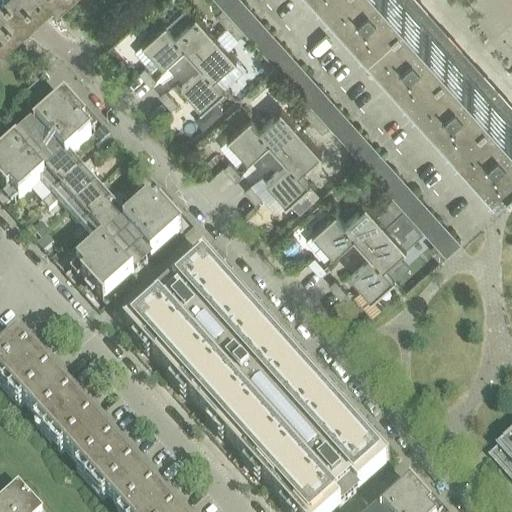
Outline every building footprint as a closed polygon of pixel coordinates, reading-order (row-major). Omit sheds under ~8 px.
[(5,37),(30,15),(16,0),(0,0),(0,50),(10,42),(5,37)] [(16,0),(30,15),(34,11),(46,0),(16,0)] [(324,0),(359,39),(402,0),(324,0)] [(447,47),(430,28),(432,27),(422,17),(421,18),(404,0),(402,0),(359,39),(402,87),(447,47)] [(250,9),(244,2),(239,6),(246,13),(250,9)] [(239,6),(234,10),(241,18),(246,13),(239,6)] [(216,36),(196,13),(195,14),(196,15),(195,16),(186,7),(166,24),(185,45),(194,56),(216,36)] [(233,21),(222,8),(216,15),(226,27),(233,21)] [(250,9),(246,13),(252,20),(256,16),(250,9)] [(234,10),(229,14),(234,20),(236,22),(241,18),(234,10)] [(246,13),(241,18),(247,24),(252,20),(246,13)] [(241,18),(236,22),(242,29),(247,24),(241,18)] [(244,33),(233,21),(226,27),(237,38),(244,33)] [(185,45),(166,24),(167,23),(166,22),(142,43),(143,44),(144,43),(163,65),(185,45)] [(269,30),(262,22),(258,26),(264,34),(269,30)] [(258,26),(253,31),(259,38),(264,34),(258,26)] [(269,30),(264,34),(271,40),(275,36),(269,30)] [(248,35),(255,42),(259,38),(253,31),(248,35)] [(264,34),(259,38),(265,45),(271,40),(264,34)] [(246,68),(216,36),(194,56),(203,66),(214,77),(223,87),(224,87),(225,88),(246,68)] [(259,38),(255,42),(261,49),(265,45),(259,38)] [(287,50),(281,43),(276,47),(283,54),(287,50)] [(276,47),(271,52),(278,59),(283,54),(276,47)] [(490,95),(473,76),(474,75),(465,64),(464,66),(447,47),(402,87),(445,135),(490,95)] [(287,50),(283,54),(289,61),(293,57),(287,50)] [(271,52),(267,56),(273,63),(278,59),(271,52)] [(283,54),(278,59),(284,66),(289,61),(283,54)] [(278,59),(273,63),(277,67),(279,70),(284,66),(278,59)] [(306,71),(299,64),(295,68),(301,75),(306,71)] [(223,87),(214,77),(203,66),(181,86),(201,107),(200,108),(201,109),(225,88),(224,87),(223,87)] [(157,80),(145,67),(138,73),(151,87),(157,80)] [(295,68),(290,72),(296,80),(301,75),(295,68)] [(306,71),(301,75),(307,82),(312,78),(306,71)] [(290,72),(285,76),(292,84),(296,80),(290,72)] [(301,75),(296,80),(302,87),(307,82),(301,75)] [(296,80),(292,84),(298,91),(302,87),(296,80)] [(36,113),(54,97),(42,84),(24,100),(36,113)] [(325,92),(318,84),(313,88),(320,96),(325,92)] [(313,88),(308,93),(315,100),(320,96),(313,88)] [(177,103),(166,90),(159,95),(171,109),(177,103)] [(325,92),(320,96),(326,102),(331,98),(325,92)] [(308,93),(304,97),(310,104),(315,100),(308,93)] [(511,162),(511,116),(508,112),(506,113),(490,95),(445,135),(486,180),(495,172),(498,175),(508,165),(511,162)] [(320,96),(315,100),(321,107),(326,102),(320,96)] [(315,100),(310,104),(316,111),(321,107),(315,100)] [(70,159),(91,140),(83,131),(87,127),(80,120),(76,123),(68,114),(72,111),(65,103),(34,131),(35,132),(17,147),(17,146),(0,161),(0,182),(4,187),(0,191),(7,198),(11,195),(19,204),(41,185),(70,159)] [(318,115),(307,103),(301,110),(311,122),(318,115)] [(343,112),(336,105),(332,109),(339,116),(343,112)] [(301,131),(281,108),(280,109),(280,110),(260,129),(270,140),(279,150),(301,131)] [(332,109),(327,114),(333,121),(339,116),(332,109)] [(343,112),(339,116),(345,123),(349,119),(343,112)] [(327,114),(322,118),(329,125),(333,121),(327,114)] [(329,128),(318,115),(311,122),(322,133),(329,128)] [(270,140),(260,129),(251,118),(250,116),(227,138),(228,139),(229,138),(248,160),(270,140)] [(339,116),(333,121),(340,128),(345,123),(339,116)] [(333,121),(329,125),(335,132),(340,128),(333,121)] [(362,133),(355,126),(350,130),(357,137),(362,133)] [(350,130),(345,134),(352,142),(357,137),(350,130)] [(321,153),(301,131),(279,150),(288,160),(299,172),(319,153),(320,154),(321,153)] [(362,133),(357,137),(363,144),(368,140),(362,133)] [(345,134),(341,138),(347,146),(352,142),(345,134)] [(108,144),(100,135),(93,142),(101,151),(108,144)] [(357,137),(352,142),(358,148),(363,144),(357,137)] [(352,142),(347,146),(353,153),(358,148),(352,142)] [(380,154),(374,146),(369,150),(376,158),(380,154)] [(369,150),(364,155),(370,162),(376,158),(369,150)] [(380,154),(376,158),(382,164),(386,160),(380,154)] [(364,155),(359,159),(361,161),(366,166),(370,162),(364,155)] [(376,158),(370,162),(377,169),(382,164),(376,158)] [(55,201),(84,175),(81,172),(70,159),(41,185),(52,198),(43,206),(49,213),(58,205),(55,201)] [(310,183),(309,181),(308,182),(299,172),(288,160),(266,180),(286,202),(285,203),(286,204),(310,183)] [(241,175),(230,162),(223,168),(236,181),(241,175)] [(370,162),(366,166),(372,173),(377,169),(370,162)] [(69,217),(98,191),(87,178),(96,170),(90,164),(81,172),(84,175),(55,201),(58,205),(69,217)] [(399,174),(392,167),(388,171),(394,178),(399,174)] [(388,171),(382,176),(389,183),(394,178),(388,171)] [(399,174),(394,178),(400,185),(405,181),(399,174)] [(382,176),(378,180),(384,187),(389,183),(382,176)] [(394,178),(389,183),(395,190),(400,185),(394,178)] [(389,183),(384,187),(390,194),(395,190),(389,183)] [(262,198),(250,185),(243,190),(256,204),(262,198)] [(390,196),(382,187),(375,194),(383,202),(390,196)] [(417,195),(411,188),(406,192),(413,199),(417,195)] [(291,204),(299,213),(315,199),(307,190),(291,204)] [(84,233),(113,207),(110,204),(98,191),(69,217),(81,230),(72,238),(78,245),(87,237),(84,233)] [(406,192),(401,196),(408,204),(413,199),(406,192)] [(417,195),(413,199),(419,206),(423,202),(417,195)] [(98,249),(127,223),(116,211),(125,203),(119,196),(110,204),(113,207),(84,233),(87,237),(98,249)] [(401,196),(396,200),(403,208),(408,204),(401,196)] [(403,210),(392,198),(386,205),(396,216),(403,210)] [(413,199),(408,204),(414,210),(419,206),(413,199)] [(386,225),(366,203),(365,204),(365,205),(344,223),(355,235),(364,245),(386,225)] [(172,230),(164,221),(168,217),(161,210),(157,213),(149,204),(127,223),(98,249),(77,268),(85,278),(81,281),(88,289),(92,285),(100,294),(96,297),(103,305),(103,306),(104,305),(103,304),(134,277),(133,277),(151,261),(151,262),(181,235),(182,235),(183,234),(175,226),(172,230)] [(408,204),(403,208),(404,209),(409,215),(414,210),(408,204)] [(436,216),(429,208),(425,212),(431,220),(436,216)] [(414,222),(403,210),(396,216),(406,228),(414,222)] [(355,235),(344,223),(335,213),(336,212),(335,211),(311,233),(312,234),(313,233),(333,255),(355,235)] [(425,212),(420,217),(426,224),(431,220),(425,212)] [(436,216),(431,220),(437,226),(442,222),(436,216)] [(420,217),(415,221),(422,229),(426,224),(420,217)] [(431,220),(426,224),(432,231),(437,226),(431,220)] [(426,224),(422,229),(427,235),(432,231),(426,224)] [(406,248),(386,225),(364,245),(373,255),(384,267),(404,248),(405,249),(406,248)] [(454,236),(448,229),(443,233),(450,240),(454,236)] [(40,243),(47,236),(43,232),(36,231),(32,235),(40,243)] [(443,233),(438,238),(445,245),(450,240),(443,233)] [(454,236),(450,240),(456,247),(460,243),(454,236)] [(438,238),(433,242),(440,249),(445,245),(438,238)] [(450,240),(445,245),(451,252),(456,247),(450,240)] [(434,244),(429,249),(439,261),(445,256),(434,244)] [(445,245),(440,249),(446,256),(451,252),(445,245)] [(395,277),(393,276),(393,277),(384,267),(373,255),(351,275),(371,297),(370,297),(371,299),(395,277)] [(322,397),(326,394),(305,370),(301,374),(293,365),(285,356),(289,352),(268,329),(264,332),(248,315),(252,311),(241,299),(231,288),(227,291),(211,273),(215,270),(203,257),(203,258),(203,259),(173,286),(156,302),(155,301),(125,328),(124,329),(126,331),(135,341),(139,338),(155,356),(151,359),(172,382),(176,379),(192,397),(188,400),(209,424),(213,420),(229,438),(225,442),(235,453),(246,465),(250,461),(266,479),(262,483),(283,506),(287,502),(295,511),(336,511),(341,508),(340,508),(354,496),(358,492),(358,493),(388,465),(389,466),(390,465),(378,453),(374,456),(358,438),(362,435),(352,423),(342,411),(338,415),(322,397)] [(326,270),(314,257),(308,262),(320,276),(326,270)] [(347,293),(335,280),(328,285),(341,299),(347,293)] [(0,381),(31,416),(62,388),(52,376),(48,379),(41,371),(29,357),(32,354),(20,341),(0,359),(0,381)] [(73,463),(104,435),(93,423),(90,426),(70,403),(73,400),(62,388),(31,416),(73,463)] [(114,509),(146,481),(135,469),(132,472),(112,450),(115,447),(104,435),(73,463),(114,509)] [(511,438),(491,457),(511,481),(511,438)] [(116,511),(167,511),(153,496),(156,493),(146,481),(114,509),(116,511)] [(40,511),(19,487),(0,504),(7,511),(40,511)] [(431,511),(425,505),(421,509),(414,500),(418,496),(411,488),(410,489),(410,490),(384,511),(431,511)]
